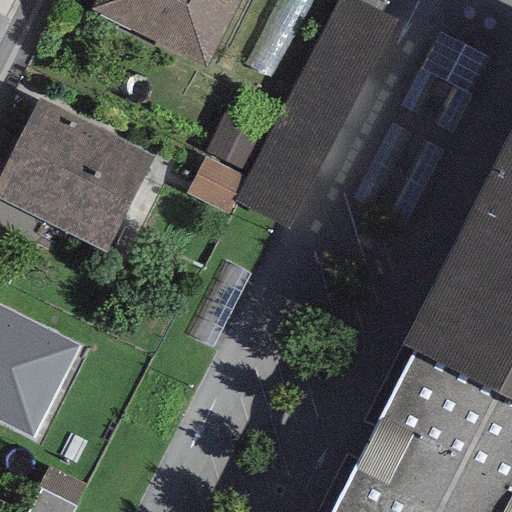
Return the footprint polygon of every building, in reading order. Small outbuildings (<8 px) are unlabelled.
[(101,0),(95,13),(208,70),(243,0),(101,0)] [(393,19),(355,0),(340,0),(236,202),(286,227),(393,19)] [(152,155),(41,101),(0,174),(0,197),(105,253),(152,155)] [(264,130),(225,111),(205,152),(244,171),(264,130)] [(511,511),(511,147),(326,511),(511,511)] [(245,176),(205,156),(188,191),(227,211),(245,176)] [(80,348),(0,304),(0,421),(35,440),(80,348)] [(69,511),(73,506),(40,488),(27,511),(69,511)]
